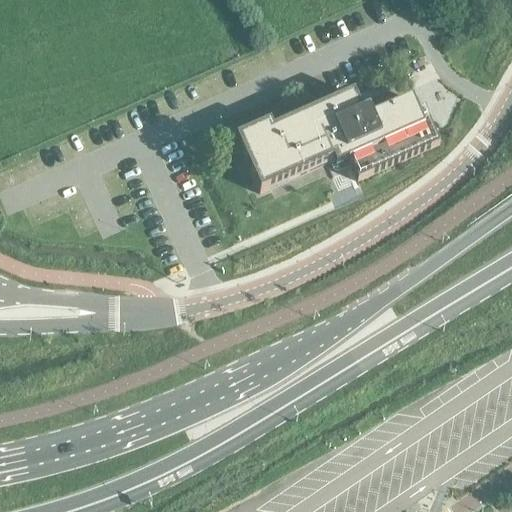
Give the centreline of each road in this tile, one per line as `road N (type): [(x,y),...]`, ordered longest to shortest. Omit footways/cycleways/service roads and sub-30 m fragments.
road 1 (secondary): [(511,213),(451,259),(235,388),(67,452),(0,465)]
road 2 (secondary): [(61,511),(211,450),(511,269)]
road 3 (tertiary): [(511,96),(460,169),(344,251),(241,295),(130,313)]
road 4 (tertiary): [(130,313),(0,293)]
road 5 (tertiary): [(0,327),(130,313)]
